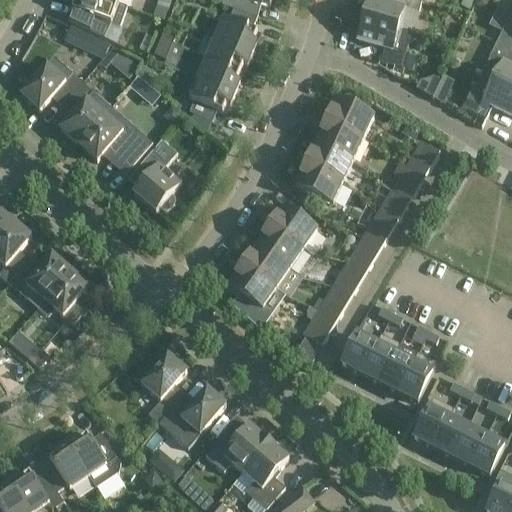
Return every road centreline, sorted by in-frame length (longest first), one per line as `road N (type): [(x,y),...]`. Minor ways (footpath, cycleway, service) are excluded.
road 1 (residential): [(387,511),(347,449),(163,293)]
road 2 (residential): [(163,293),(189,275),(242,199),(307,56)]
road 3 (residential): [(307,56),(349,66),(511,164)]
road 4 (residential): [(0,429),(163,293)]
road 5 (residential): [(163,293),(0,168)]
